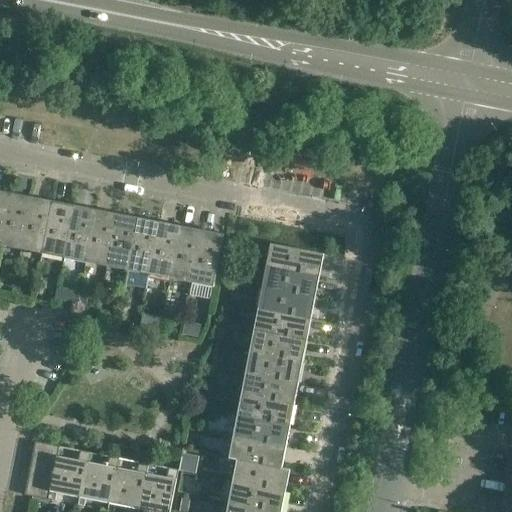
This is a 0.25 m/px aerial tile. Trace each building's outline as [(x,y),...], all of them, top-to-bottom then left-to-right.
[(0,241),(1,242),(10,194),(0,191),(0,241)] [(10,194),(1,242),(22,246),(31,198),(10,194)] [(31,198),(22,246),(43,250),(52,202),(31,198)] [(64,254),(74,206),(52,202),(43,250),(64,254)] [(86,259),(96,210),(74,206),(64,254),(86,259)] [(107,263),(117,215),(96,210),(86,259),(107,263)] [(128,267),(138,219),(117,215),(107,263),(128,267)] [(149,271),(160,223),(138,219),(128,267),(149,271)] [(171,275),(180,227),(160,223),(149,271),(171,275)] [(192,280),(202,231),(180,227),(171,275),(192,280)] [(224,236),(202,231),(192,280),(214,284),(224,236)] [(276,246),(271,268),(320,278),(324,256),(276,246)] [(316,299),(320,278),(271,268),(267,290),(316,299)] [(58,290),(55,300),(77,305),(80,294),(58,290)] [(316,299),(267,290),(263,311),(311,321),(316,299)] [(80,296),(78,308),(86,310),(89,298),(80,296)] [(263,311),(259,333),(307,342),(311,321),(263,311)] [(184,324),(182,335),(198,338),(200,327),(184,324)] [(307,342),(259,333),(254,354),(303,363),(307,342)] [(303,363),(254,354),(250,375),(299,385),(303,363)] [(250,375),(246,397),(294,406),(299,385),(250,375)] [(242,418),(290,428),(294,406),(246,397),(242,418)] [(286,450),(290,428),(242,418),(237,440),(286,450)] [(233,461),(241,462),(282,471),(286,450),(237,440),(233,461)] [(56,462),(59,447),(35,443),(32,456),(56,462)] [(87,464),(89,464),(91,453),(81,452),(79,462),(58,458),(60,448),(59,447),(56,462),(54,475),(52,487),(49,501),(56,502),(57,496),(79,500),(80,500),(87,464)] [(183,455),(180,471),(195,474),(198,458),(183,455)] [(56,462),(32,456),(30,470),(54,475),(56,462)] [(80,500),(79,500),(78,506),(86,508),(88,502),(109,505),(110,505),(116,470),(117,470),(120,460),(110,458),(108,468),(89,464),(87,464),(80,500)] [(289,472),(282,471),(241,462),(237,484),(285,493),(289,472)] [(110,505),(109,505),(107,511),(116,511),(117,508),(138,511),(139,511),(147,476),(149,466),(140,464),(138,474),(117,470),(116,470),(110,505)] [(54,475),(30,470),(27,482),(52,487),(54,475)] [(168,480),(147,476),(139,511),(138,511),(137,511),(170,511),(179,472),(170,470),(168,480)] [(52,487),(27,482),(25,496),(49,501),(52,487)] [(281,511),(285,493),(237,484),(233,505),(265,511),(281,511)]
